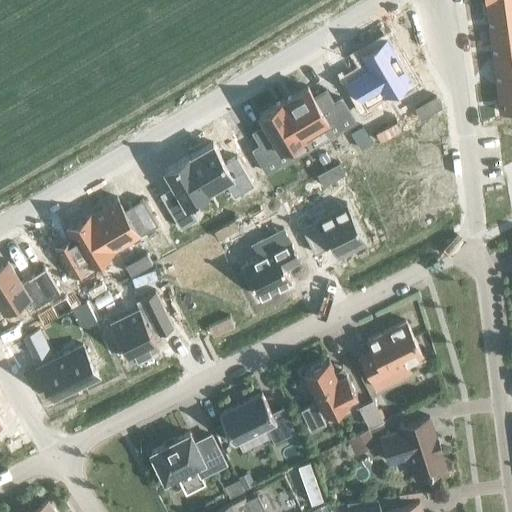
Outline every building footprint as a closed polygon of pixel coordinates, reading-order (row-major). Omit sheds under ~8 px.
[(511,0),(499,0),(485,2),(489,29),(511,26),(511,0)] [(511,26),(489,29),(492,57),(511,53),(511,26)] [(367,66),(349,77),(365,106),(411,79),(387,38),(360,53),(367,66)] [(511,53),(492,57),(496,84),(511,81),(511,53)] [(511,81),(496,84),(499,111),(511,109),(511,81)] [(304,134),(322,124),(329,136),(355,121),(341,97),(333,101),(326,89),(314,96),(308,85),(283,99),(304,134)] [(253,148),(267,172),(293,157),(286,145),(304,134),(283,99),(259,113),(265,124),(253,131),(261,144),(253,148)] [(362,126),(351,132),(361,148),(372,142),(362,126)] [(213,142),(189,156),(209,191),(225,182),(234,197),(254,186),(237,156),(225,163),(213,142)] [(176,191),(162,198),(179,228),(196,218),(188,204),(210,192),(209,191),(189,156),(188,155),(164,169),(176,191)] [(378,189),(376,190),(392,222),(439,199),(423,167),(393,182),(386,169),(372,176),(378,189)] [(118,196),(92,211),(114,249),(158,223),(143,197),(125,208),(118,196)] [(346,202),(301,225),(315,253),(332,244),(338,256),(366,241),(346,202)] [(74,238),(56,248),(72,274),(114,249),(92,211),(67,226),(74,238)] [(260,254),(243,262),(260,294),(291,278),(286,267),(300,260),(283,227),(254,242),(260,254)] [(8,260),(0,264),(0,305),(3,311),(28,296),(34,306),(59,291),(44,266),(20,281),(8,260)] [(175,276),(159,284),(178,322),(198,312),(203,322),(232,307),(215,272),(182,289),(175,276)] [(145,303),(111,320),(131,360),(160,346),(154,335),(174,325),(156,289),(141,296),(145,303)] [(360,356),(376,388),(398,377),(394,369),(422,354),(405,320),(367,339),(372,350),(360,356)] [(24,336),(35,359),(51,351),(40,328),(24,336)] [(38,366),(53,398),(99,376),(82,344),(38,366)] [(348,398),(357,394),(345,372),(337,376),(328,358),(304,371),(319,400),(315,402),(314,402),(300,409),(311,430),(325,423),(319,410),(323,409),(324,411),(349,399),(348,398)] [(282,406),(271,412),(261,392),(245,400),(234,405),(235,405),(219,413),(234,443),(266,427),(273,441),(295,431),(282,406)] [(369,427),(383,420),(372,399),(358,406),(369,427)] [(436,437),(429,416),(399,426),(400,429),(381,436),(389,461),(408,455),(415,476),(446,467),(440,449),(441,448),(437,437),(436,437)] [(348,438),(355,454),(376,444),(368,428),(348,438)] [(189,431),(151,451),(165,479),(195,463),(201,475),(225,463),(211,434),(195,442),(189,431)] [(298,466),(311,504),(323,500),(309,462),(298,466)] [(252,511),(244,495),(217,509),(218,511),(252,511)] [(58,511),(48,497),(26,511),(58,511)] [(381,511),(377,497),(346,501),(349,511),(381,511)] [(422,511),(419,500),(386,511),(422,511)]
